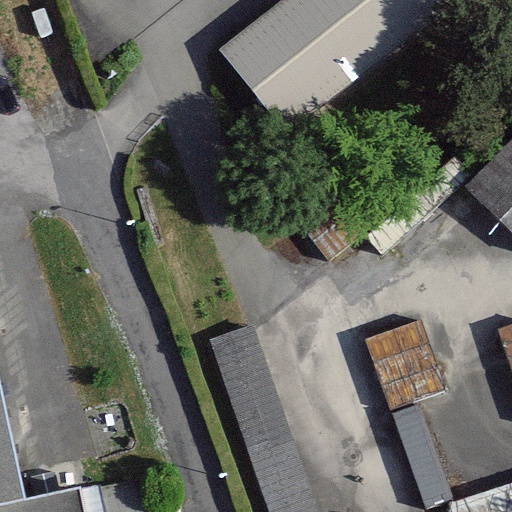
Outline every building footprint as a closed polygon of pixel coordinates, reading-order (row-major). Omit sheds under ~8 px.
[(284,0),(220,50),(285,133),(455,0),(284,0)] [(511,142),(464,190),(511,237),(511,142)] [(369,333),(395,403),(451,383),(426,312),(369,333)] [(311,511),(245,327),(211,339),(272,511),(311,511)] [(0,405),(0,511),(4,511),(22,508),(0,405)] [(463,511),(488,511),(511,507),(511,481),(460,493),(463,511)] [(22,508),(4,511),(77,511),(74,497),(22,508)]
